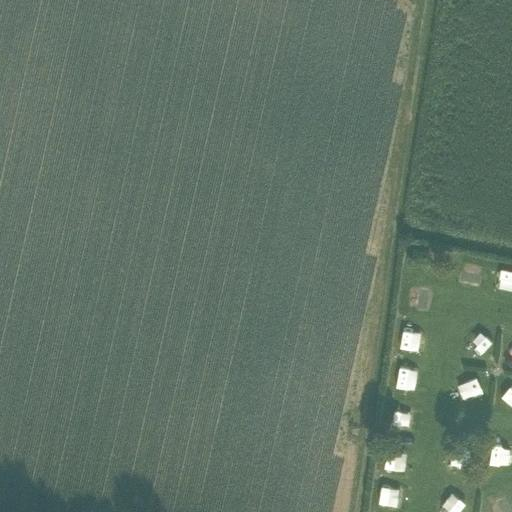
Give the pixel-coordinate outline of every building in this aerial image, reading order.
[(465,258),(463,282),(480,284),(482,260),(465,258)] [(499,289),(511,291),(511,272),(502,271),(499,289)] [(437,306),(438,288),(409,286),(408,304),(437,306)] [(479,354),(492,341),(471,320),(459,333),(479,354)] [(406,329),(405,345),(431,348),(432,332),(406,329)] [(425,391),(426,371),(398,370),(398,390),(425,391)] [(459,381),(468,399),(485,391),(476,373),(459,381)] [(511,405),(511,384),(502,396),(511,405)] [(422,408),(394,407),(393,426),(422,427),(422,408)] [(493,442),(493,460),(511,461),(511,443),(493,442)] [(405,472),(407,450),(389,449),(387,471),(405,472)] [(385,488),(385,504),(408,505),(409,489),(385,488)] [(454,491),(438,504),(444,511),(457,511),(466,505),(454,491)] [(511,511),(506,498),(489,505),(492,511),(511,511)]
